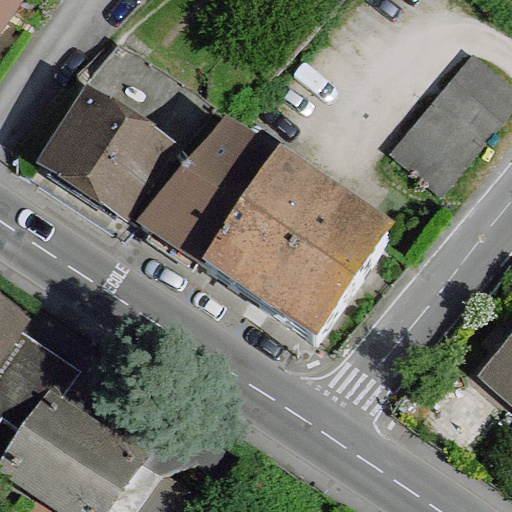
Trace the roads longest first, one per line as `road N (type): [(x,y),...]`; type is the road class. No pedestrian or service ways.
road 1 (secondary): [(320,433),(0,223)]
road 2 (residential): [(320,433),(511,206)]
road 3 (secondary): [(435,511),(320,433)]
